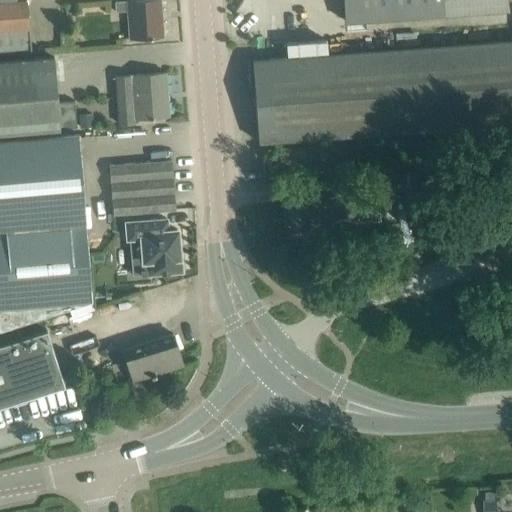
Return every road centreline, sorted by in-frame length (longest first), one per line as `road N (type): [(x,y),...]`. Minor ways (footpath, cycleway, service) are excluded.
road 1 (unclassified): [(283,347),(343,300),(399,291),(511,239)]
road 2 (tertiary): [(277,383),(316,412),(355,425),(398,430),(494,419)]
road 3 (tertiary): [(494,419),(391,406),(296,362)]
road 4 (tertiary): [(213,206),(201,0)]
road 5 (tertiary): [(127,462),(218,440),(277,383)]
road 6 (tertiary): [(256,360),(182,435),(127,462)]
road 7 (tertiary): [(213,206),(215,283),(228,321),(256,360)]
road 8 (tertiary): [(275,338),(230,264),(213,206)]
